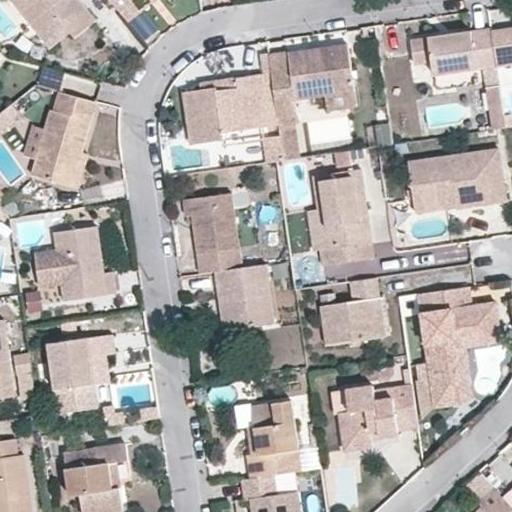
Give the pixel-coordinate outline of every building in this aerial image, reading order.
[(10,0),(11,0),(46,44),(89,8),(82,0),(10,0)] [(112,0),(122,12),(135,3),(132,0),(112,0)] [(122,12),(127,19),(140,9),(135,3),(122,12)] [(89,8),(46,44),(49,47),(70,31),(75,37),(97,19),(89,8)] [(491,31),(490,27),(411,39),(415,64),(432,61),(434,75),(481,67),(485,90),(499,88),(498,80),(491,31)] [(511,27),(491,31),(498,80),(511,78),(511,71),(511,64),(511,63),(511,27)] [(305,55),(304,49),(289,52),(291,71),(294,99),(354,91),(348,43),(317,47),(318,52),(305,55)] [(291,71),(289,52),(269,54),(272,73),(291,71)] [(272,73),(269,54),(260,55),(263,74),(256,75),(263,126),(279,124),(278,119),(272,73)] [(294,99),(291,71),(272,73),(278,119),(296,117),(294,99)] [(256,75),(237,77),(238,87),(218,91),(218,87),(201,90),(184,92),(191,143),(225,139),(223,131),(263,126),(256,75)] [(238,87),(237,77),(200,82),(201,90),(218,87),(218,91),(238,87)] [(505,126),(499,88),(485,90),(491,128),(505,126)] [(97,101),(60,90),(54,110),(51,109),(32,173),(73,185),(82,151),(97,101)] [(374,144),(391,142),(390,121),(372,122),(374,144)] [(454,193),(457,206),(457,210),(508,201),(501,146),(408,160),(414,199),(454,193)] [(335,167),(352,165),(350,149),(333,151),(335,167)] [(90,153),(82,151),(73,185),(79,187),(90,153)] [(374,256),(372,242),(361,244),(357,213),(367,212),(361,168),(313,175),(318,209),(324,249),(320,250),(323,263),(374,256)] [(192,214),(200,274),(215,271),(242,268),(231,192),(185,199),(187,215),(192,214)] [(416,212),(457,206),(454,193),(414,199),(416,212)] [(315,250),(320,250),(324,249),(318,209),(308,211),(315,250)] [(361,244),(372,242),(367,212),(357,213),(361,244)] [(97,224),(54,231),(63,300),(118,292),(114,270),(105,272),(97,224)] [(276,323),(267,264),(242,268),(215,271),(219,298),(226,297),(230,330),(276,323)] [(379,276),(349,281),(353,301),(320,307),(326,345),(380,337),(373,298),(382,297),(379,276)] [(473,306),(469,286),(419,293),(436,407),(461,401),(451,338),(500,331),(496,302),(473,306)] [(27,311),(41,309),(38,289),(24,291),(27,311)] [(224,331),(230,330),(226,297),(219,298),(224,331)] [(373,298),(380,337),(387,335),(382,297),(373,298)] [(0,319),(0,397),(16,395),(4,319),(0,319)] [(501,341),(500,331),(451,338),(461,401),(463,401),(474,394),(467,347),(501,341)] [(98,406),(95,385),(90,356),(107,353),(115,352),(112,334),(49,344),(59,413),(98,406)] [(18,375),(32,372),(29,352),(14,355),(18,375)] [(90,356),(95,385),(112,382),(107,353),(90,356)] [(232,384),(209,389),(211,402),(234,398),(232,384)] [(400,429),(418,426),(412,385),(375,390),(374,385),(347,389),(350,411),(339,414),(345,450),(373,445),(372,438),(371,431),(379,430),(380,437),(400,433),(400,429)] [(248,456),(250,478),(274,474),(303,470),(292,400),(251,406),(254,424),(259,455),(250,456),(248,456)] [(112,404),(103,405),(106,424),(157,416),(155,404),(113,411),(112,404)] [(247,425),(250,456),(259,455),(254,424),(247,425)] [(0,511),(32,511),(24,454),(18,455),(16,438),(0,440),(0,511)] [(110,463),(119,461),(129,460),(126,442),(64,453),(71,496),(80,495),(83,511),(116,511),(124,511),(121,486),(113,488),(110,463)] [(123,486),(119,461),(110,463),(113,488),(121,486),(123,486)] [(250,478),(242,479),(245,500),(251,498),(253,511),(300,511),(297,491),(277,494),(274,474),(250,478)] [(511,511),(511,504),(494,485),(477,499),(482,506),(488,511),(511,511)]
